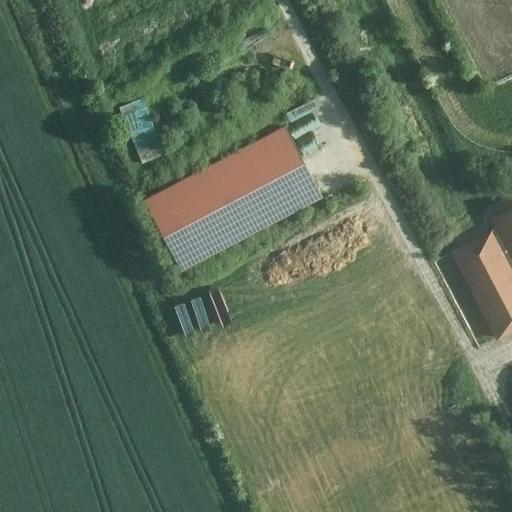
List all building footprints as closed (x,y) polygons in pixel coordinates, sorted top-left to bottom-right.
[(224,0),(215,0),(192,11),(197,22),(228,7),(224,0)] [(174,11),(142,23),(150,46),(182,34),(174,11)] [(124,103),(147,161),(171,151),(148,94),(124,103)] [(321,97),(293,108),(298,120),(326,108),(321,97)] [(316,196),(281,125),(137,195),(172,266),(316,196)] [(341,189),(362,179),(358,170),(337,181),(341,189)] [(511,205),(487,217),(493,230),(445,253),(486,341),(511,329),(511,205)]
